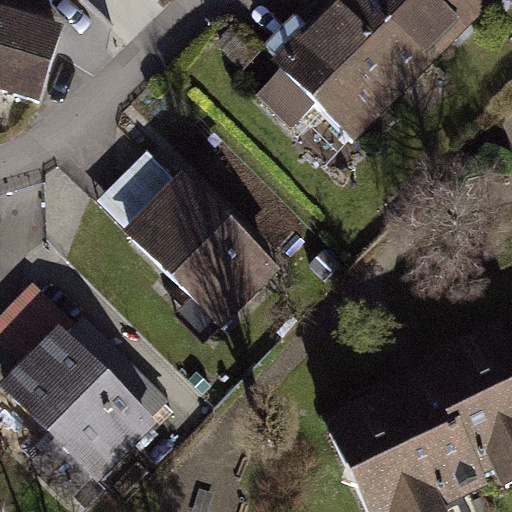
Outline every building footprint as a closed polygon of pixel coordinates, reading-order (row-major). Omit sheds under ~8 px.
[(310,117),(348,154),(491,11),(502,23),(511,12),(511,0),(342,0),(268,75),(274,81),(253,103),(288,139),(310,117)] [(0,105),(45,119),(69,41),(0,20),(0,105)] [(121,243),(219,340),(279,280),(181,183),(121,243)] [(511,342),(507,332),(318,425),(360,511),(491,511),(511,502),(511,342)] [(12,385),(114,490),(166,439),(65,334),(12,385)]
